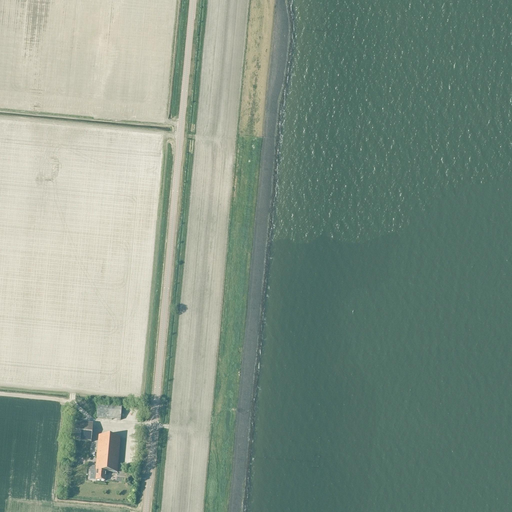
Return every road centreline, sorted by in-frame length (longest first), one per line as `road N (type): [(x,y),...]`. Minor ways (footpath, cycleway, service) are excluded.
road 1 (tertiary): [(145,511),(192,0)]
road 2 (track): [(238,353),(213,429),(153,424)]
